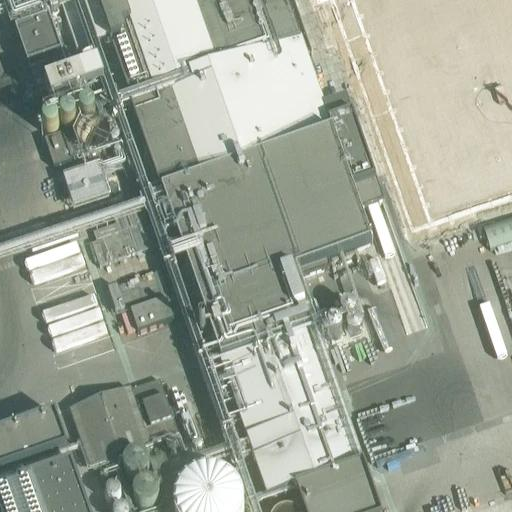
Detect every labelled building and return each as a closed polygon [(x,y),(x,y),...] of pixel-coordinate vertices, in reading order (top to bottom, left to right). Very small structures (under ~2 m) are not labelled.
[(60,0),(79,53),(110,42),(174,227),(241,421),(268,498),(296,487),(362,465),(297,275),(337,261),(324,223),(344,216),(336,196),(316,202),(297,147),(334,134),(335,134),(309,59),(311,58),(327,104),(362,92),(329,0),(60,0)] [(511,0),(333,0),(511,510),(511,0)] [(28,69),(62,58),(51,23),(16,34),(28,69)] [(67,136),(45,143),(54,171),(77,163),(67,136)] [(137,337),(173,325),(166,303),(129,315),(137,337)] [(152,449),(151,448),(179,438),(160,384),(132,394),(131,392),(69,415),(90,471),(152,449)] [(55,418),(0,437),(0,475),(67,452),(55,418)] [(379,511),(362,465),(296,487),(305,511),(379,511)] [(0,511),(89,511),(74,468),(0,493),(0,511)] [(244,511),(246,483),(160,479),(158,511),(244,511)]
